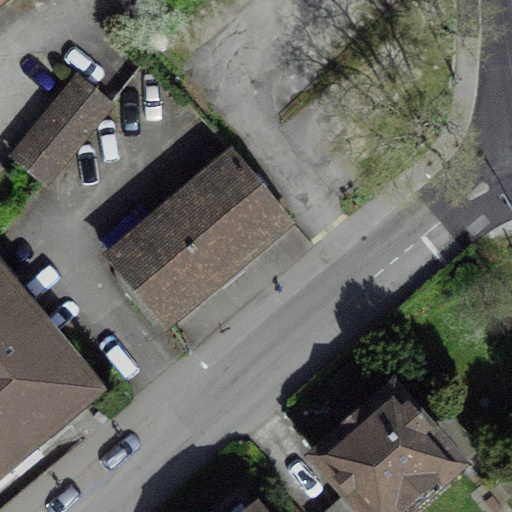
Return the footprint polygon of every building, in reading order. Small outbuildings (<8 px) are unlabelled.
[(0,0),(0,27),(35,0),(0,0)] [(110,102),(76,73),(7,155),(47,188),(115,106),(110,102)] [(296,219),(228,147),(104,258),(169,331),(296,219)] [(0,461),(10,473),(106,390),(0,254),(0,461)] [(471,466),(394,381),(305,456),(341,496),(356,511),(417,511),(462,474),(471,466)] [(0,481),(10,473),(0,461),(0,481)] [(356,511),(341,496),(322,511),(356,511)]
